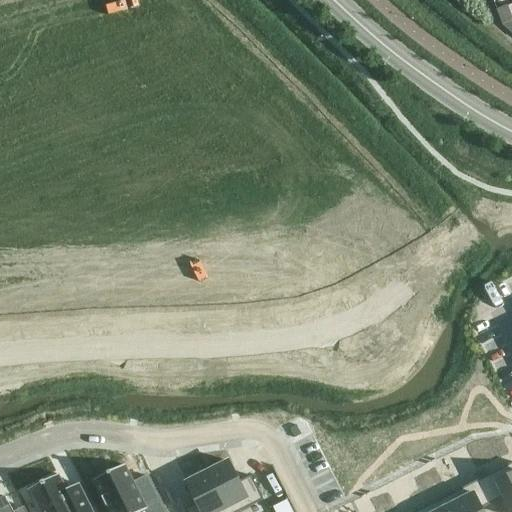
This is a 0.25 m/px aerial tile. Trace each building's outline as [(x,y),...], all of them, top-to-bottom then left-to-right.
[(168,0),(156,0),(126,10),(134,35),(127,37),(131,49),(152,42),(148,30),(175,21),(168,0)] [(502,26),(511,21),(511,20),(506,6),(496,11),(502,26)] [(511,21),(502,26),(511,35),(511,21)] [(78,26),(37,39),(45,64),(72,55),(76,67),(97,60),(93,48),(86,50),(78,26)] [(191,51),(169,58),(172,68),(180,66),(188,89),(228,75),(230,75),(223,52),(194,61),(191,51)] [(228,75),(188,89),(195,111),(187,114),(191,125),(212,118),(209,107),(236,98),(228,75)] [(85,97),(58,105),(66,128),(107,115),(99,92),(107,90),(103,79),(82,86),(85,97)] [(107,115),(66,128),(73,151),(100,142),(103,153),(125,146),(122,135),(114,138),(107,115)] [(268,130),(247,137),(250,148),(258,146),(265,169),(306,155),(299,133),(272,141),(268,130)] [(163,149),(126,161),(133,182),(170,171),(163,149)] [(205,151),(194,154),(196,162),(207,158),(205,151)] [(306,155),(265,169),(273,191),(265,194),(269,205),(290,198),(287,187),(314,178),(306,155)] [(207,158),(196,162),(198,169),(210,165),(207,158)] [(170,171),(133,182),(140,203),(176,191),(170,171)] [(225,190),(213,193),(216,201),(227,197),(225,190)] [(176,191),(140,203),(147,223),(183,212),(176,191)] [(227,197),(216,201),(218,208),(229,205),(227,197)] [(147,223),(144,224),(152,247),(190,234),(183,212),(147,223)] [(341,225),(331,233),(345,251),(355,243),(373,264),(393,248),(366,215),(346,231),(341,225)] [(299,260),(276,268),(289,308),(290,310),(313,303),(303,274),(314,271),(307,249),(296,252),(299,260)] [(200,272),(175,280),(188,321),(213,313),(205,286),(217,282),(210,260),(197,264),(200,272)] [(251,267),(240,271),(247,292),(258,289),(266,316),(289,308),(276,268),(253,275),(251,267)] [(431,476),(447,464),(441,455),(424,467),(431,476)] [(228,462),(207,473),(226,509),(245,499),(250,508),(263,501),(251,477),(239,483),(228,462)] [(124,466),(92,482),(107,511),(164,511),(151,485),(137,492),(133,484),(124,466)] [(196,504),(184,511),(220,511),(226,509),(207,473),(186,484),(196,504)] [(489,476),(476,482),(489,506),(500,501),(505,511),(511,511),(511,474),(493,484),(489,476)] [(58,476),(27,492),(36,511),(91,511),(78,485),(66,492),(58,476)] [(468,497),(448,507),(450,511),(477,511),(489,506),(476,482),(464,488),(468,497)] [(0,511),(26,511),(24,507),(14,511),(12,511),(5,497),(0,499),(0,511)]
